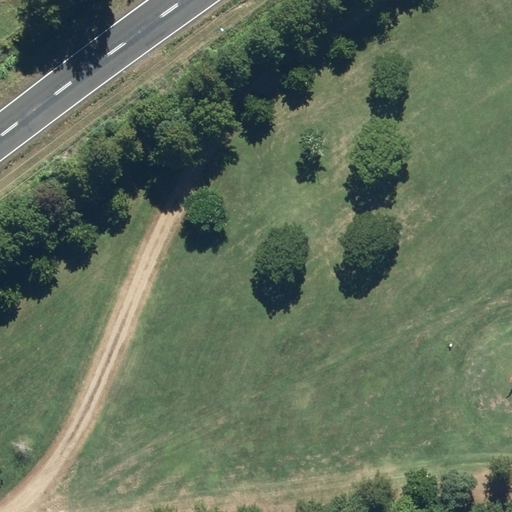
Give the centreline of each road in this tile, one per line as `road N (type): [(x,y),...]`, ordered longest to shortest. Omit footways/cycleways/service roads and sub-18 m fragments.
road 1 (track): [(396,0),(252,97),(169,236),(90,422),(16,511)]
road 2 (secondary): [(185,0),(0,136)]
